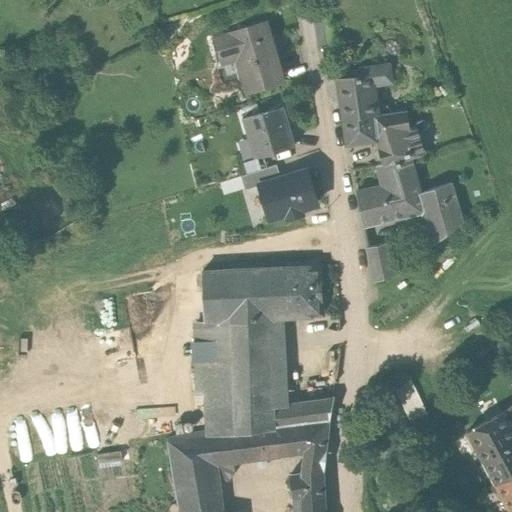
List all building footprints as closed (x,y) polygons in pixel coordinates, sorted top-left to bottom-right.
[(267,23),(214,38),(222,64),(237,60),(247,94),(284,83),(267,23)] [(348,148),(379,143),(380,118),(376,89),(393,85),(391,66),(362,70),(363,80),(337,83),(348,148)] [(295,105),(258,115),(270,158),(307,148),(295,105)] [(380,118),(379,143),(385,166),(411,159),(425,156),(419,135),(410,135),(409,115),(380,118)] [(411,159),(385,166),(379,167),(384,190),(358,195),(365,227),(426,213),(421,194),(411,159)] [(258,184),(268,220),(322,206),(312,170),(258,184)] [(450,184),(421,194),(426,213),(434,246),(462,223),(450,184)] [(395,278),(387,248),(369,252),(376,282),(395,278)] [(319,267),(200,274),(203,322),(268,318),(322,316),(319,267)] [(203,322),(193,322),(196,393),(208,392),(209,431),(210,437),(230,434),(230,436),(328,422),(333,400),(272,408),(268,318),(203,322)] [(511,405),(503,413),(511,429),(511,405)] [(466,434),(481,461),(511,444),(511,429),(503,413),(466,434)] [(328,422),(230,436),(230,434),(210,437),(209,431),(167,440),(179,511),(325,511),(322,473),(328,422)] [(511,444),(481,461),(495,487),(511,477),(511,444)] [(511,477),(495,487),(508,511),(511,510),(511,477)]
